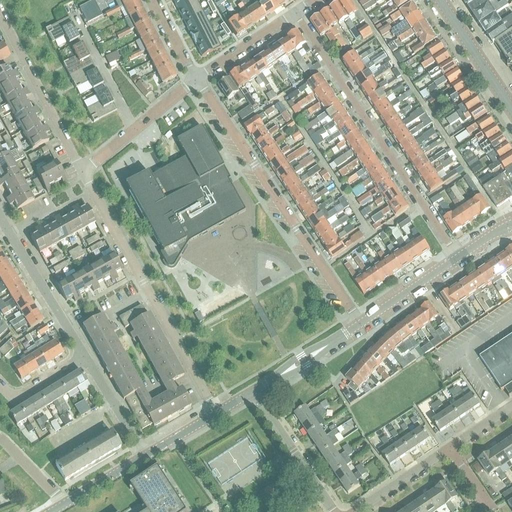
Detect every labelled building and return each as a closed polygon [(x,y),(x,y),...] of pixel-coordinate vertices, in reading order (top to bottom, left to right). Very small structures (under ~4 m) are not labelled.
[(94,0),(79,8),(87,24),(98,18),(94,9),(97,7),(94,0)] [(124,7),(137,0),(114,0),(118,7),(119,9),(124,7)] [(129,18),(143,11),(137,0),(124,7),(129,18)] [(172,0),(178,10),(197,0),(196,0),(172,0)] [(202,12),(197,0),(178,10),(184,21),(202,12)] [(245,13),(238,17),(246,30),(255,24),(239,0),(232,0),(238,9),(239,8),(242,12),(244,10),(245,13)] [(239,0),(255,24),(264,17),(256,5),(253,7),(247,0),(239,0)] [(252,0),(256,5),(264,17),(274,11),(266,0),(252,0)] [(266,0),(274,11),(284,4),(280,0),(266,0)] [(350,0),(344,0),(340,3),(361,38),(363,40),(372,33),(367,26),(358,31),(353,24),(356,21),(359,26),(365,22),(350,0)] [(393,0),(374,0),(372,2),(363,7),(365,12),(383,0),(390,0),(392,1),(393,0)] [(410,0),(393,0),(392,1),(395,6),(383,14),(386,18),(411,1),(410,0)] [(479,0),(469,7),(473,13),(481,24),(495,15),(509,6),(505,1),(499,5),(495,0),(479,0)] [(340,3),(330,10),(338,23),(339,25),(344,22),(345,23),(347,22),(349,24),(347,25),(351,31),(350,31),(356,42),(361,38),(340,3)] [(402,17),(405,22),(419,13),(413,4),(390,19),(393,23),(402,17)] [(321,16),(337,41),(342,49),(346,46),(340,37),(339,37),(334,29),(332,30),(331,28),(338,23),(330,10),(321,16)] [(130,31),(135,29),(148,22),(143,11),(129,18),(125,20),(130,31)] [(190,33),(208,24),(202,12),(184,21),(190,33)] [(228,13),(222,17),(236,37),(246,30),(238,17),(233,21),(228,13)] [(397,40),(399,39),(425,22),(419,13),(405,22),(391,31),(393,34),(391,35),(393,38),(395,37),(397,40)] [(495,15),(481,24),(481,25),(487,34),(511,18),(508,14),(499,21),(495,15)] [(332,44),(337,41),(321,16),(311,23),(321,38),(328,33),(329,35),(327,36),(332,44)] [(493,44),(495,42),(511,31),(511,17),(511,18),(487,34),(493,44)] [(45,30),(52,43),(65,36),(69,44),(79,39),(68,18),(50,28),(45,30)] [(135,29),(141,40),(154,33),(148,22),(135,29)] [(415,35),(418,40),(431,31),(425,22),(399,39),(402,43),(415,35)] [(196,45),(214,35),(208,24),(190,33),(196,45)] [(388,25),(379,32),(382,36),(392,29),(388,25)] [(287,38),(288,39),(297,51),(304,46),(305,48),(304,49),(307,55),(311,52),(297,31),(287,38)] [(431,31),(418,40),(421,44),(412,50),(415,55),(437,40),(431,31)] [(511,31),(495,42),(508,60),(506,61),(508,64),(508,68),(511,68),(511,69),(511,68),(511,31)] [(141,40),(146,51),(159,44),(154,33),(141,40)] [(221,48),(214,35),(196,45),(202,57),(221,48)] [(288,39),(279,45),(287,58),(294,53),(296,55),(294,56),(299,63),(298,64),(304,73),(309,70),(297,51),(288,39)] [(0,62),(10,56),(3,43),(0,44),(0,62)] [(423,60),(426,64),(445,51),(444,50),(444,48),(443,45),(441,44),(440,43),(428,51),(430,55),(423,60)] [(103,85),(82,44),(72,50),(76,57),(63,64),(76,89),(89,82),(93,90),(103,85)] [(165,55),(159,44),(146,51),(152,62),(165,55)] [(296,85),(285,70),(286,69),(283,63),(281,65),(280,62),(287,58),(279,45),(269,51),(283,71),(282,72),(288,80),(293,87),(296,85)] [(342,61),(348,71),(362,62),(376,52),(373,48),(372,49),(359,58),(355,52),(342,61)] [(407,48),(397,53),(400,60),(410,56),(407,48)] [(269,51),(260,58),(268,70),(274,67),(284,82),(288,80),(282,72),(283,71),(269,51)] [(436,64),(439,68),(451,60),(451,58),(449,55),(448,55),(445,51),(426,64),(422,67),(425,71),(436,64)] [(348,71),(355,80),(368,71),(387,58),(384,53),(372,61),(372,63),(365,67),(362,62),(348,71)] [(171,66),(165,55),(152,62),(157,73),(171,66)] [(260,58),(250,64),(264,84),(268,82),(264,76),(262,77),(261,75),(268,70),(260,58)] [(441,72),(445,77),(457,70),(456,69),(457,66),(455,64),(453,64),(451,60),(439,68),(429,76),(430,78),(432,78),(441,72)] [(124,65),(132,77),(139,73),(136,68),(133,70),(128,62),(124,65)] [(311,66),(313,72),(323,68),(320,63),(311,66)] [(355,80),(361,89),(374,80),(392,68),(388,63),(378,70),(379,72),(372,76),(368,71),(355,80)] [(250,64),(241,70),(249,83),(256,78),(258,80),(256,81),(260,87),(264,84),(250,64)] [(171,66),(157,73),(163,84),(176,77),(171,66)] [(0,71),(0,83),(18,74),(16,71),(12,73),(8,67),(0,71)] [(232,78),(236,85),(253,109),(257,107),(249,94),(248,95),(244,89),(243,90),(242,88),(249,83),(241,70),(240,69),(230,76),(232,78)] [(401,76),(396,69),(392,71),(397,79),(401,76)] [(438,82),(428,89),(431,94),(448,82),(451,86),(463,79),(462,77),(463,75),(462,73),(459,73),(457,70),(445,77),(438,82)] [(0,83),(0,89),(2,94),(19,85),(15,79),(20,77),(18,74),(0,83)] [(305,91),(309,97),(327,85),(321,75),(299,90),(301,94),(305,91)] [(132,81),(135,85),(141,81),(138,77),(132,81)] [(234,86),(236,85),(232,78),(230,80),(229,79),(219,86),(228,100),(235,96),(240,103),(245,100),(240,92),(239,93),(234,86)] [(445,96),(449,101),(469,88),(467,85),(468,83),(467,81),(465,81),(463,79),(451,86),(454,91),(445,96)] [(361,89),(367,99),(384,87),(390,84),(387,80),(378,86),(374,80),(361,89)] [(135,86),(145,97),(151,93),(141,81),(135,86)] [(2,94),(7,104),(28,92),(26,89),(22,92),(19,85),(2,94)] [(315,96),(320,104),(334,94),(327,85),(309,97),(298,105),(300,108),(308,103),(311,108),(317,104),(313,98),(315,96)] [(367,99),(374,108),(387,99),(404,88),(401,85),(386,94),(387,96),(385,97),(381,91),(385,89),(384,87),(367,99)] [(461,101),(463,104),(475,96),(474,95),(475,93),(473,90),(471,90),(469,88),(449,101),(451,104),(458,99),(459,99),(461,101)] [(87,110),(93,123),(98,121),(98,120),(116,111),(106,90),(95,95),(100,103),(87,110)] [(300,95),(297,91),(289,97),(291,101),(300,95)] [(7,104),(13,113),(29,104),(26,98),(30,96),(28,92),(7,104)] [(321,106),(326,113),(340,104),(334,94),(320,104),(308,111),(310,115),(321,108),(320,107),(321,106)] [(374,108),(380,118),(397,106),(408,98),(405,94),(390,104),(387,99),(374,108)] [(457,112),(446,119),(450,125),(461,118),(481,105),(479,102),(479,100),(477,97),(475,96),(463,104),(457,108),(460,113),(458,114),(457,112)] [(280,103),(275,107),(281,116),(286,111),(280,103)] [(13,113),(18,122),(38,111),(36,108),(32,110),(29,104),(13,113)] [(326,113),(317,119),(304,128),(307,132),(329,117),(332,122),(346,113),(340,104),(326,113)] [(482,106),(481,105),(461,118),(463,122),(471,116),(475,122),(487,113),(486,113),(487,111),(484,107),(482,106)] [(380,118),(386,127),(399,118),(412,109),(409,106),(400,111),(397,106),(380,118)] [(250,107),(238,115),(242,121),(255,113),(250,107)] [(274,107),(265,112),(268,116),(276,111),(274,107)] [(386,127),(392,136),(406,128),(425,115),(421,109),(411,116),(410,119),(403,124),(399,118),(386,127)] [(18,122),(23,132),(39,123),(35,117),(40,114),(38,111),(18,122)] [(281,116),(286,122),(291,118),(286,111),(281,116)] [(333,124),(339,132),(353,122),(346,113),(332,122),(323,128),(325,132),(333,127),(332,125),(333,124)] [(244,127),(251,137),(264,128),(260,122),(265,118),(263,115),(244,127)] [(479,128),(483,133),(495,125),(494,125),(495,123),(493,120),(491,120),(489,116),(455,139),(459,144),(471,136),(470,135),(479,128)] [(2,119),(7,128),(11,126),(6,117),(2,119)] [(341,136),(345,141),(359,132),(353,122),(339,132),(326,141),(328,144),(341,136)] [(23,132),(28,141),(48,130),(46,127),(42,129),(39,123),(23,132)] [(392,136),(399,146),(412,137),(424,128),(422,125),(416,128),(417,128),(411,132),(412,134),(410,135),(406,128),(392,136)] [(476,138),(471,142),(473,146),(478,142),(485,137),(487,140),(489,142),(500,134),(501,132),(499,129),(497,128),(495,125),(483,133),(476,138)] [(230,179),(201,127),(177,141),(186,158),(133,187),(132,188),(131,189),(130,190),(130,191),(130,192),(130,193),(130,194),(163,253),(161,254),(161,253),(160,253),(167,266),(168,267),(170,268),(171,268),(173,267),(174,266),(188,243),(187,243),(186,241),(199,233),(200,235),(200,236),(224,223),(224,222),(223,222),(222,221),(237,212),(238,214),(238,215),(245,211),(240,201),(239,201),(239,202),(238,203),(231,192),(233,191),(234,191),(228,180),(230,179)] [(251,137),(257,146),(270,137),(279,131),(277,128),(270,132),(271,134),(269,135),(264,128),(251,137)] [(399,146),(405,155),(421,144),(435,135),(436,134),(432,129),(422,136),(423,137),(415,142),(412,137),(399,146)] [(48,130),(28,141),(33,150),(49,141),(46,135),(50,133),(48,130)] [(299,132),(292,137),(296,143),(303,138),(299,132)] [(346,143),(351,151),(365,141),(359,132),(345,141),(331,151),(334,155),(346,146),(345,144),(346,143)] [(317,133),(310,137),(313,141),(319,136),(317,133)] [(405,155),(411,165),(424,156),(445,142),(439,133),(436,134),(435,135),(438,136),(440,140),(425,150),(421,144),(405,155)] [(489,142),(479,149),(482,153),(492,147),(495,151),(506,143),(507,141),(505,138),(502,137),(500,134),(489,142)] [(3,138),(6,145),(11,142),(7,136),(3,138)] [(257,146),(263,156),(277,147),(285,141),(283,137),(276,142),(277,143),(275,145),(270,137),(257,146)] [(354,155),(358,160),(372,151),(365,141),(351,151),(333,163),(337,168),(353,158),(352,156),(354,155)] [(488,155),(494,164),(511,152),(511,148),(511,146),(509,147),(506,143),(495,151),(488,155)] [(472,152),(469,146),(460,152),(464,158),(472,152)] [(263,156),(270,165),(283,156),(290,151),(288,148),(282,151),(283,153),(281,154),(277,147),(263,156)] [(270,165),(276,174),(289,165),(308,152),(304,147),(287,158),(288,160),(286,161),(283,156),(270,165)] [(0,171),(13,164),(20,160),(21,160),(25,158),(23,154),(24,154),(22,151),(19,152),(18,150),(5,157),(0,159),(0,171)] [(359,162),(364,169),(378,160),(372,151),(358,160),(339,173),(343,178),(347,175),(346,174),(358,166),(357,163),(359,162)] [(424,156),(411,165),(417,174),(431,165),(438,160),(447,154),(445,151),(436,156),(430,160),(431,162),(429,163),(424,156)] [(502,167),(505,172),(511,166),(511,152),(494,164),(489,168),(493,173),(502,167)] [(464,160),(469,167),(477,162),(472,154),(464,160)] [(276,174),(282,184),(296,175),(315,162),(311,156),(299,164),(300,166),(295,170),(297,171),(294,173),(289,165),(276,174)] [(25,158),(21,160),(26,170),(30,167),(25,158)] [(417,174),(424,184),(443,171),(454,163),(450,158),(441,164),(442,166),(436,170),(437,171),(436,173),(431,165),(417,174)] [(365,172),(370,179),(384,169),(378,160),(364,169),(348,180),(350,183),(364,174),(363,173),(365,172)] [(56,162),(46,168),(54,184),(61,181),(63,185),(67,183),(56,162)] [(477,162),(469,167),(473,173),(481,168),(477,162)] [(0,179),(0,183),(18,174),(13,164),(0,171),(0,178),(0,179)] [(511,166),(505,172),(506,174),(484,188),(497,208),(509,200),(510,200),(511,198),(511,166)] [(282,184),(289,193),(302,184),(320,172),(317,167),(308,172),(309,174),(301,180),(302,181),(300,182),(296,175),(282,184)] [(54,184),(46,168),(37,173),(48,193),(52,191),(49,187),(54,184)] [(372,181),(377,188),(390,179),(384,169),(370,179),(352,191),(356,197),(366,191),(364,188),(371,184),(370,182),(372,181)] [(331,178),(325,170),(320,174),(325,182),(331,178)] [(443,171),(424,184),(430,193),(458,174),(455,171),(447,176),(443,171)] [(4,185),(7,191),(23,183),(18,174),(0,183),(0,187),(4,185)] [(473,204),(481,216),(490,210),(468,177),(464,179),(477,198),(479,197),(480,199),(473,204)] [(378,190),(383,197),(397,188),(390,179),(377,188),(357,202),(362,208),(373,201),(371,198),(377,193),(376,191),(378,190)] [(6,200),(8,203),(28,192),(23,183),(7,191),(10,198),(6,200)] [(289,193),(295,203),(311,192),(307,187),(304,188),(302,184),(289,193)] [(384,200),(389,207),(403,198),(397,188),(383,197),(375,203),(377,206),(384,202),(383,201),(384,200)] [(451,191),(453,194),(472,223),(481,216),(473,204),(472,203),(467,206),(455,188),(451,191)] [(311,192),(295,203),(301,212),(315,204),(329,194),(326,190),(318,196),(314,190),(311,192)] [(28,192),(8,203),(10,206),(14,204),(17,210),(33,201),(28,192)] [(453,215),(462,229),(472,223),(453,194),(449,197),(458,210),(459,208),(461,210),(453,215)] [(438,203),(440,206),(448,218),(444,220),(443,221),(453,235),(462,229),(453,215),(444,202),(439,195),(430,201),(433,205),(438,203)] [(349,207),(343,197),(338,201),(344,210),(349,207)] [(403,198),(389,207),(372,219),(376,224),(373,227),(375,231),(382,226),(379,222),(385,218),(383,216),(390,212),(389,210),(391,209),(395,216),(409,207),(403,198)] [(301,212),(307,221),(321,212),(336,203),(333,199),(321,207),(318,208),(315,204),(301,212)] [(78,206),(75,208),(86,229),(96,223),(86,207),(80,210),(78,206)] [(74,214),(68,217),(77,234),(86,229),(75,208),(72,210),(74,214)] [(307,221),(314,231),(327,222),(337,216),(333,210),(324,217),(321,212),(307,221)] [(60,216),(57,218),(68,239),(77,234),(68,217),(62,221),(60,216)] [(314,231),(320,240),(333,232),(350,221),(347,216),(330,227),(327,222),(314,231)] [(407,216),(397,223),(402,229),(411,223),(407,216)] [(55,224),(49,227),(58,244),(68,239),(57,218),(53,220),(55,224)] [(320,240),(326,250),(340,241),(358,229),(354,223),(343,230),(345,232),(339,236),(340,237),(338,239),(333,232),(320,240)] [(41,226),(38,228),(49,249),(58,244),(49,227),(43,231),(41,226)] [(49,249),(38,228),(35,230),(37,234),(31,238),(40,254),(49,249)] [(388,229),(401,249),(411,264),(420,257),(411,243),(407,246),(402,239),(404,238),(397,229),(388,229)] [(411,243),(420,257),(430,251),(415,229),(412,231),(417,238),(411,243)] [(340,241),(326,250),(333,259),(364,238),(360,232),(351,238),(351,242),(346,245),(346,247),(344,248),(340,241)] [(387,248),(392,256),(402,270),(411,264),(401,249),(394,254),(393,252),(395,251),(391,245),(387,248)] [(44,252),(48,258),(53,255),(50,249),(44,252)] [(68,253),(71,258),(77,254),(74,250),(68,253)] [(377,255),(383,262),(392,276),(402,270),(392,256),(384,261),(383,259),(385,257),(381,252),(377,255)] [(511,268),(511,262),(505,253),(496,259),(505,273),(511,268)] [(113,254),(103,260),(115,281),(118,279),(116,275),(122,271),(113,254)] [(354,260),(364,275),(374,289),(383,283),(374,268),(366,274),(364,271),(366,270),(357,258),(354,260)] [(368,260),(374,268),(383,283),(392,276),(383,262),(375,267),(374,265),(376,264),(372,258),(368,260)] [(486,266),(503,291),(508,298),(511,294),(503,282),(501,283),(500,281),(501,280),(499,277),(505,273),(496,259),(486,266)] [(103,260),(94,265),(104,281),(109,278),(112,283),(115,281),(103,260)] [(0,278),(12,271),(7,263),(0,266),(0,278)] [(374,289),(364,275),(358,279),(348,264),(344,266),(364,296),(374,289)] [(94,265),(85,270),(97,291),(100,289),(98,285),(104,281),(94,265)] [(477,272),(487,286),(491,283),(493,286),(495,284),(497,286),(495,287),(499,293),(503,291),(486,266),(477,272)] [(85,270),(76,275),(85,292),(91,288),(93,292),(97,291),(85,270)] [(0,284),(0,289),(18,279),(12,271),(0,278),(0,279),(2,283),(0,284)] [(468,278),(487,308),(491,305),(485,295),(482,296),(481,294),(483,292),(481,290),(487,286),(477,272),(468,278)] [(76,275),(67,280),(78,301),(81,299),(79,295),(85,292),(76,275)] [(458,285),(468,299),(473,296),(475,298),(477,297),(478,299),(476,300),(485,314),(490,311),(487,308),(468,278),(458,285)] [(7,291),(10,295),(10,296),(23,288),(18,279),(0,289),(0,291),(2,294),(7,291)] [(78,301),(67,280),(57,285),(66,302),(73,298),(75,303),(78,301)] [(449,291),(471,323),(475,320),(463,302),(468,299),(458,285),(449,291)] [(241,286),(198,310),(204,321),(247,297),(241,286)] [(0,300),(0,310),(1,313),(28,296),(23,288),(10,296),(10,295),(0,300)] [(471,323),(449,291),(439,298),(449,312),(455,308),(456,310),(458,309),(460,311),(458,312),(462,319),(457,322),(461,329),(471,323)] [(17,307),(20,312),(33,304),(28,296),(1,313),(3,316),(17,307)] [(420,310),(429,323),(437,318),(438,320),(437,321),(440,326),(443,324),(430,303),(420,309),(420,310)] [(10,325),(12,329),(38,313),(33,304),(20,312),(23,317),(10,325)] [(139,337),(166,384),(166,386),(182,377),(179,372),(181,371),(177,363),(175,364),(172,360),(174,358),(170,351),(168,352),(165,347),(168,346),(163,339),(161,340),(159,336),(161,334),(157,327),(154,328),(152,323),(154,322),(150,314),(147,316),(141,306),(119,318),(125,328),(132,324),(136,331),(130,335),(133,340),(139,337)] [(434,339),(429,343),(433,348),(433,349),(451,337),(448,333),(439,338),(436,333),(435,333),(429,323),(420,310),(411,316),(420,330),(427,326),(429,328),(427,329),(434,339)] [(38,313),(12,329),(16,331),(24,327),(27,324),(30,329),(43,322),(38,313)] [(114,326),(107,329),(101,317),(100,318),(97,314),(83,322),(85,326),(83,327),(84,328),(86,327),(88,331),(86,332),(90,340),(92,339),(95,343),(93,344),(97,352),(99,351),(101,355),(99,356),(103,363),(105,362),(108,367),(106,368),(110,376),(112,375),(114,379),(113,380),(117,388),(119,387),(121,392),(119,393),(124,401),(125,400),(142,430),(157,422),(159,424),(167,420),(165,418),(170,415),(171,417),(182,411),(181,409),(185,407),(186,409),(191,407),(182,389),(145,409),(144,407),(149,404),(110,335),(117,332),(114,326)] [(411,316),(402,324),(411,337),(418,332),(420,334),(418,335),(422,341),(426,338),(420,330),(411,316)] [(424,355),(420,349),(411,337),(402,324),(393,331),(403,344),(410,338),(412,341),(410,342),(415,350),(414,351),(420,358),(424,355)] [(37,331),(40,336),(49,331),(45,325),(37,331)] [(440,330),(436,333),(439,338),(448,333),(448,332),(444,335),(440,330)] [(393,331),(384,339),(394,351),(395,351),(401,345),(403,348),(402,349),(405,354),(409,351),(403,344),(393,331)] [(511,335),(480,357),(501,389),(500,389),(500,390),(501,391),(502,391),(511,384),(511,335)] [(42,339),(43,340),(55,360),(63,355),(55,342),(51,345),(46,337),(42,339)] [(384,339),(376,347),(386,359),(387,359),(393,353),(395,355),(393,356),(404,368),(407,366),(405,363),(395,351),(394,351),(384,339)] [(34,344),(36,348),(47,365),(55,360),(43,340),(40,342),(39,341),(34,344)] [(0,350),(0,352),(4,358),(13,349),(8,342),(0,350)] [(433,349),(433,348),(429,343),(420,349),(424,355),(433,349)] [(376,347),(368,355),(379,367),(385,361),(387,363),(385,364),(394,373),(390,376),(391,377),(398,372),(387,359),(386,359),(376,347)] [(30,350),(27,352),(38,370),(47,365),(36,348),(31,351),(30,350)] [(20,358),(22,362),(30,375),(38,370),(27,352),(23,354),(24,355),(20,358)] [(368,355),(360,363),(372,375),(377,369),(379,370),(377,372),(386,381),(389,378),(379,367),(368,355)] [(405,363),(407,366),(416,360),(413,356),(405,363)] [(22,362),(14,368),(22,381),(30,375),(22,362)] [(352,371),(352,372),(367,387),(368,387),(365,384),(369,378),(371,379),(370,380),(376,386),(379,383),(372,375),(360,363),(353,372),(352,371)] [(70,378),(77,389),(88,382),(81,371),(70,378)] [(367,387),(352,372),(346,378),(351,383),(347,387),(353,393),(351,394),(349,392),(343,396),(350,405),(359,399),(356,394),(354,393),(357,389),(359,390),(361,387),(364,390),(367,387)] [(60,384),(67,395),(77,389),(70,378),(60,384)] [(50,390),(64,412),(69,410),(62,398),(67,395),(60,384),(50,390)] [(459,387),(454,390),(470,413),(480,406),(472,394),(467,398),(459,387)] [(53,404),(60,415),(64,412),(50,390),(40,396),(47,407),(53,404)] [(457,405),(452,408),(460,419),(470,413),(454,390),(450,393),(454,398),(453,399),(457,405)] [(37,413),(47,407),(40,396),(30,402),(37,413)] [(312,417),(318,413),(323,410),(330,405),(326,400),(320,404),(321,406),(310,413),(306,408),(295,415),(301,425),(312,417)] [(439,400),(434,403),(438,409),(443,406),(439,400)] [(27,419),(37,413),(30,402),(20,408),(27,419)] [(438,409),(434,403),(430,406),(434,411),(433,412),(437,418),(432,421),(440,433),(450,426),(442,415),(438,409)] [(16,426),(27,419),(20,408),(9,415),(16,426)] [(452,408),(442,415),(450,426),(460,419),(452,408)] [(327,414),(323,410),(318,413),(321,418),(327,414)] [(64,412),(60,415),(61,418),(60,418),(65,426),(70,423),(66,415),(64,412)] [(301,425),(308,435),(319,427),(312,417),(301,425)] [(410,420),(414,425),(419,422),(415,417),(410,420)] [(44,425),(41,419),(36,422),(42,431),(47,429),(44,425)] [(58,419),(55,421),(60,429),(63,427),(58,419)] [(51,424),(51,426),(56,433),(61,430),(60,429),(55,421),(51,424)] [(400,427),(404,432),(408,429),(405,424),(400,427)] [(31,425),(26,428),(20,432),(31,449),(34,447),(27,435),(34,431),(31,425)] [(329,429),(332,433),(341,427),(337,429),(334,425),(329,429)] [(341,427),(332,433),(335,438),(345,431),(342,426),(341,427)] [(326,437),(319,427),(308,435),(314,445),(326,437)] [(422,428),(412,435),(420,447),(430,440),(422,428)] [(395,430),(390,433),(394,439),(399,436),(395,430)] [(377,433),(384,446),(389,443),(385,437),(384,438),(380,431),(377,433)] [(111,433),(56,467),(65,481),(120,448),(111,433)] [(326,437),(314,445),(321,455),(332,447),(338,443),(335,438),(332,433),(326,437)] [(412,435),(402,442),(410,453),(420,447),(412,435)] [(249,436),(208,465),(230,496),(258,477),(255,473),(250,477),(246,472),(258,464),(263,471),(270,466),(249,436)] [(398,445),(392,448),(400,460),(410,453),(402,442),(401,440),(396,443),(398,445)] [(511,444),(510,441),(500,448),(509,462),(511,460),(511,444)] [(342,448),(345,453),(351,449),(347,445),(342,448)] [(321,455),(328,465),(339,457),(332,447),(321,455)] [(400,460),(392,448),(382,455),(390,467),(400,460)] [(499,469),(509,462),(500,448),(490,455),(499,469)] [(351,449),(345,453),(348,457),(354,454),(351,449)] [(339,457),(328,465),(334,474),(346,467),(352,463),(348,457),(345,453),(343,454),(339,457)] [(499,469),(490,455),(490,454),(479,462),(489,476),(495,472),(502,482),(506,479),(499,469)] [(346,467),(334,474),(341,485),(353,477),(346,467)] [(186,511),(158,468),(131,486),(147,511),(186,511)] [(353,477),(341,485),(348,495),(360,487),(356,483),(362,478),(362,477),(367,474),(364,470),(359,473),(355,476),(353,477)] [(0,494),(1,496),(11,489),(4,479),(0,481),(0,494)] [(447,484),(436,491),(446,505),(450,511),(456,511),(450,502),(457,498),(447,484)] [(511,496),(511,488),(502,495),(506,501),(511,496)] [(436,491),(426,498),(436,511),(446,505),(436,491)] [(426,498),(416,504),(421,511),(435,511),(436,511),(426,498)]
